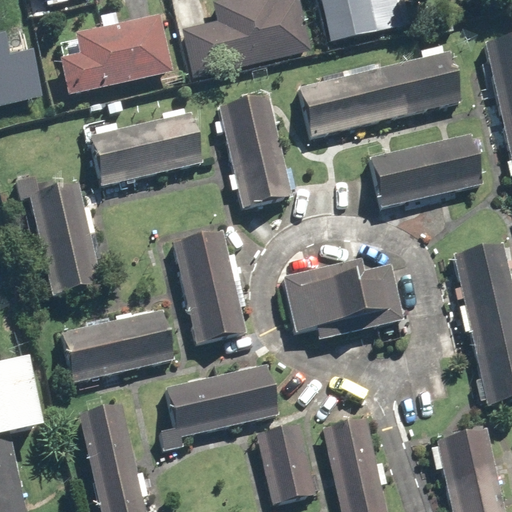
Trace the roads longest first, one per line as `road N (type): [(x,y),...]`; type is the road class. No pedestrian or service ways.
road 1 (residential): [(419,331),(414,278),(375,240),(322,236),(278,267),(264,310),(281,361),(319,387),(382,383)]
road 2 (residential): [(382,383),(418,511)]
